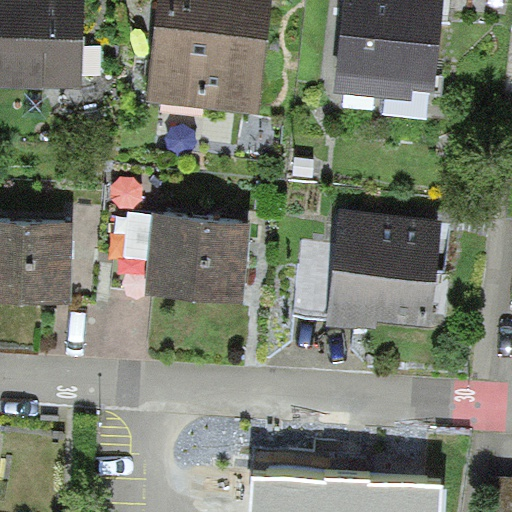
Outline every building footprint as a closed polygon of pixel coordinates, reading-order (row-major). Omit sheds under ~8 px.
[(73,0),(0,0),(0,63),(73,65),(73,0)] [(262,0),(148,0),(141,87),(254,97),(262,0)] [(442,0),(340,0),(334,69),(434,80),(442,0)] [(435,212),(330,203),(321,306),(422,317),(435,212)] [(250,214),(141,207),(135,280),(244,288),(247,249),(250,214)] [(78,210),(0,208),(0,278),(76,282),(77,244),(78,210)] [(354,461),(258,454),(253,511),(267,511),(269,511),(268,511),(446,511),(447,511),(450,468),(354,461)] [(511,511),(511,474),(481,473),(479,511),(511,511)]
